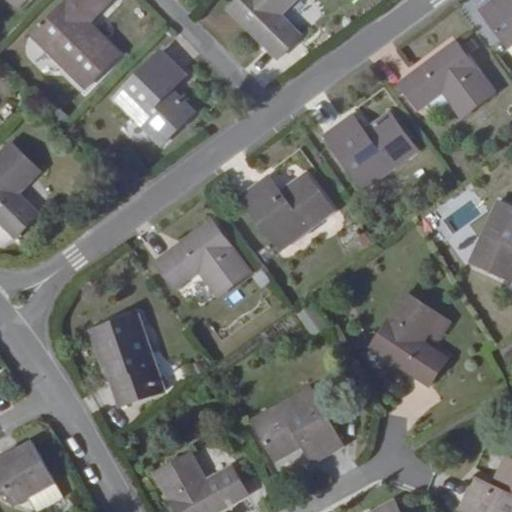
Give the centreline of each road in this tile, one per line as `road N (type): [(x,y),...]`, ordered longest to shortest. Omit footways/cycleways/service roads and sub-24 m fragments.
road 1 (residential): [(4,310),(279,116)]
road 2 (residential): [(279,116),(427,0)]
road 3 (residential): [(162,0),(279,116)]
road 4 (residential): [(122,511),(57,397)]
